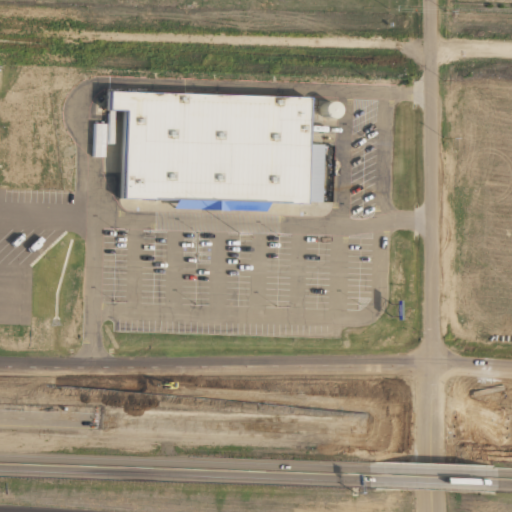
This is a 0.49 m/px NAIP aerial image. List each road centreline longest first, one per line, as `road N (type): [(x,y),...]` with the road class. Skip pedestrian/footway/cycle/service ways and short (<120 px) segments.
road 1 (tertiary): [(429,511),(426,0)]
road 2 (tertiary): [(511,368),(0,367)]
road 3 (motorway): [(0,460),(366,474)]
road 4 (motorway): [(366,429),(0,417)]
road 5 (motorway): [(366,474),(495,479)]
road 6 (motorway): [(495,433),(366,429)]
